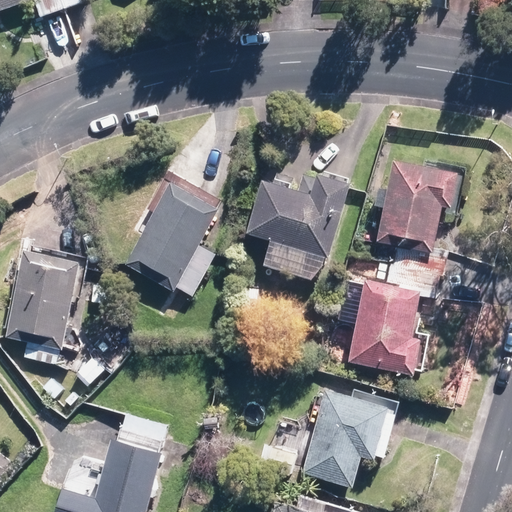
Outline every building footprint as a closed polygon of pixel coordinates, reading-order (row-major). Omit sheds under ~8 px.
[(40,0),(46,17),(95,1),(94,0),(0,0),(0,20),(4,19),(0,9),(25,0),(40,0)] [(397,263),(446,271),(450,249),(442,248),(451,196),(464,198),(470,165),(402,153),(397,182),(384,180),(381,200),(391,202),(385,238),(400,241),(397,263)] [(276,261),(324,275),(332,247),(341,249),(362,176),(331,167),(328,176),(312,171),(309,182),(278,173),(263,226),(285,233),(276,261)] [(230,199),(184,171),(179,168),(158,202),(163,205),(130,258),(178,287),(183,279),(198,288),(223,247),(207,237),(230,199)] [(63,363),(91,252),(37,238),(14,332),(32,336),(27,354),(63,363)] [(446,271),(397,263),(394,277),(372,272),(355,356),(421,370),(429,331),(421,329),(428,292),(442,294),(446,271)] [(262,309),(264,282),(242,281),(241,308),(262,309)] [(115,365),(101,350),(79,370),(93,385),(115,365)] [(409,401),(336,379),(310,465),(362,480),(371,451),(392,457),(409,401)] [(55,511),(152,511),(176,443),(165,440),(171,423),(131,409),(103,490),(67,478),(55,511)] [(369,511),(372,505),(290,479),(280,511),(369,511)]
